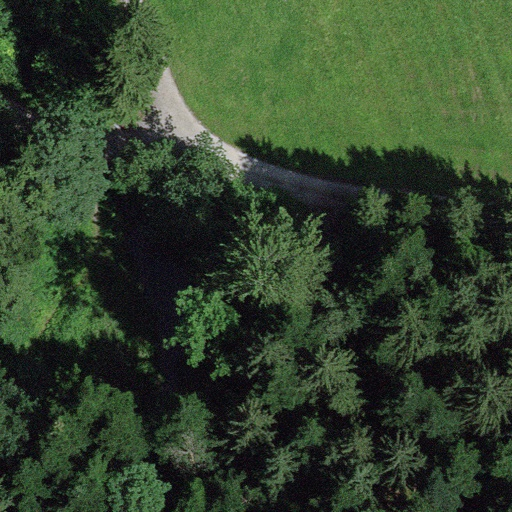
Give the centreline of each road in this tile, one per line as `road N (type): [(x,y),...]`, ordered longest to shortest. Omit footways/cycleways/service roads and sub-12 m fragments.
road 1 (track): [(511,221),(345,201),(0,111)]
road 2 (track): [(144,0),(184,157)]
